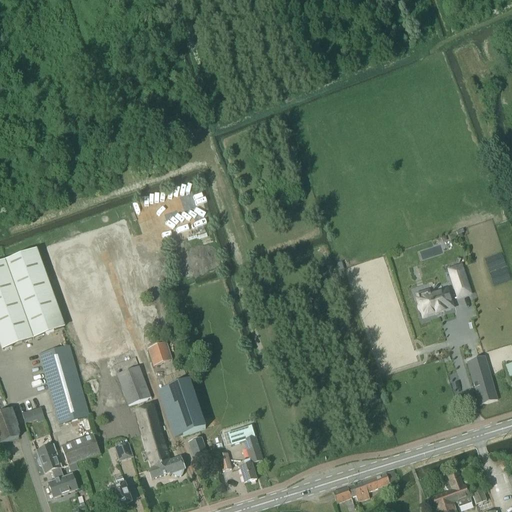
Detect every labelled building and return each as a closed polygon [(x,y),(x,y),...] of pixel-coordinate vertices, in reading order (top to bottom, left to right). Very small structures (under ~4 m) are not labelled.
[(55,246),(46,249),(62,292),(87,361),(90,360),(100,357),(127,347),(102,278),(87,234),(64,242),(55,246)] [(0,342),(3,350),(64,328),(36,252),(0,265),(0,342)] [(461,266),(448,270),(449,271),(455,269),(459,282),(453,284),(453,283),(453,284),(457,297),(457,298),(458,299),(470,295),(461,266)] [(417,299),(416,299),(418,306),(418,307),(417,309),(418,310),(418,311),(419,312),(421,313),(423,320),(436,315),(444,312),(454,309),(447,290),(430,295),(429,291),(416,295),(417,299)] [(166,344),(147,350),(153,368),(172,362),(166,344)] [(69,347),(39,356),(58,425),(89,416),(69,347)] [(485,358),(467,363),(479,405),(480,406),(497,401),(496,395),(495,392),(485,358)] [(118,373),(116,374),(117,376),(116,376),(128,407),(151,399),(137,368),(119,375),(118,373)] [(189,382),(166,390),(183,437),(206,429),(189,382)] [(153,406),(135,411),(141,432),(146,452),(152,450),(154,459),(149,460),(152,470),(148,472),(151,481),(169,475),(169,476),(172,475),(177,479),(182,477),(184,471),(185,471),(180,458),(170,462),(168,455),(153,406)] [(0,426),(12,422),(8,411),(0,414),(0,426)] [(244,442),(249,460),(243,462),(244,468),(239,469),(244,485),(257,481),(252,465),(262,462),(251,427),(227,434),(231,446),(244,442)] [(61,448),(68,467),(70,473),(79,470),(76,464),(100,455),(93,436),(61,448)] [(220,438),(214,439),(217,450),(223,449),(220,438)] [(201,439),(188,444),(195,463),(208,458),(201,439)] [(119,463),(132,458),(128,445),(114,449),(119,463)] [(72,476),(64,479),(60,470),(61,469),(53,448),(37,454),(38,459),(37,462),(38,465),(41,466),(44,475),(52,473),(55,482),(48,485),(53,499),(77,491),(72,476)] [(222,472),(231,470),(227,455),(218,457),(222,472)] [(355,511),(353,505),(351,499),(356,498),(358,504),(369,499),(367,494),(390,486),(388,482),(396,479),(394,471),(386,474),(332,493),(337,505),(344,502),(347,511),(355,511)] [(462,486),(458,473),(444,478),(445,482),(444,486),(446,490),(449,492),(430,499),(434,511),(435,511),(455,511),(453,504),(457,503),(459,508),(472,504),(470,497),(469,497),(465,485),(462,486)] [(124,507),(131,504),(125,485),(123,483),(123,481),(116,484),(118,488),(110,491),(117,510),(118,509),(119,510),(123,508),(124,507)] [(472,495),(476,506),(486,502),(482,491),(472,495)]
